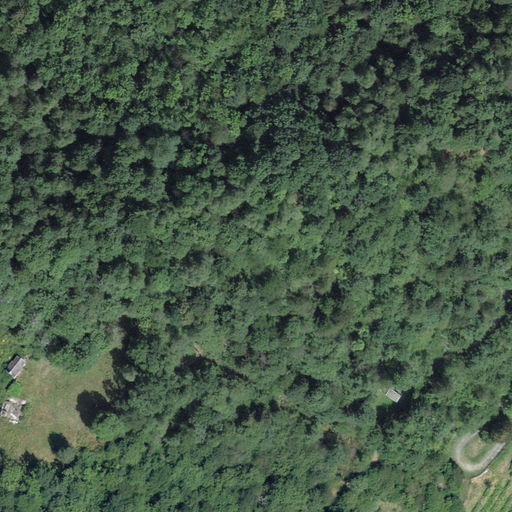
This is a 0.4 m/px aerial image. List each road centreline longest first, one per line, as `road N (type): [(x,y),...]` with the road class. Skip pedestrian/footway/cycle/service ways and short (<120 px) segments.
road 1 (track): [(321,511),(337,487),(377,456),(382,427),(412,378),(480,340),(511,285)]
road 2 (track): [(511,379),(491,416),(457,450),(472,469),(511,432)]
